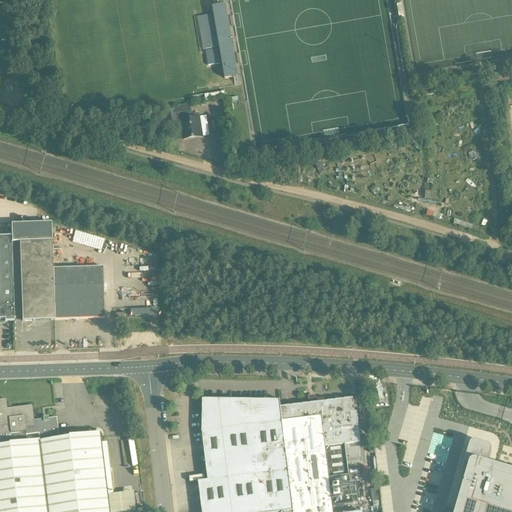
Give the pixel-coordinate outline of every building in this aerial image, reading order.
[(226,7),(212,9),(213,15),(198,18),(203,50),(219,47),(225,82),(238,79),(226,7)] [(239,80),(219,83),(220,89),(240,86),(239,80)] [(433,88),(420,90),(422,97),(434,95),(433,88)] [(179,110),(166,112),(169,126),(177,125),(177,123),(181,123),(183,140),(202,137),(199,118),(195,119),(194,113),(192,114),(191,108),(179,110)] [(51,224),(11,226),(11,244),(19,243),(22,320),(22,322),(54,321),(51,224)] [(11,237),(0,237),(0,319),(4,320),(4,322),(14,322),(11,237)] [(102,268),(53,269),(54,320),(104,319),(102,268)] [(208,481),(198,483),(202,511),(333,511),(332,506),(352,504),(345,445),(360,443),(357,413),(354,413),(353,399),(325,403),(324,397),(309,399),(308,399),(309,405),(281,408),(280,400),(279,400),(279,401),(277,401),(203,400),(202,432),(208,481)] [(0,511),(106,511),(105,496),(112,495),(106,444),(99,445),(97,435),(57,440),(54,420),(48,421),(47,417),(42,418),(42,421),(36,422),(37,426),(31,426),(29,409),(4,412),(3,403),(0,403),(0,511)] [(458,502),(455,511),(511,511),(511,471),(505,470),(504,470),(493,467),(492,466),(491,466),(491,465),(490,464),(489,463),(489,462),(489,461),(489,460),(491,453),(492,452),(492,451),(491,450),(491,449),(491,448),(490,448),(489,447),(488,447),(488,446),(477,443),(476,443),(475,443),(474,443),(473,444),(472,444),(471,445),(470,446),(470,447),(462,475),(461,476),(461,477),(461,478),(462,479),(462,480),(463,481),(464,482),(465,482),(470,484),(466,498),(465,498),(463,498),(462,498),(461,499),(460,499),(460,500),(459,501),(458,502)] [(377,489),(371,490),(372,502),(379,501),(377,489)]
